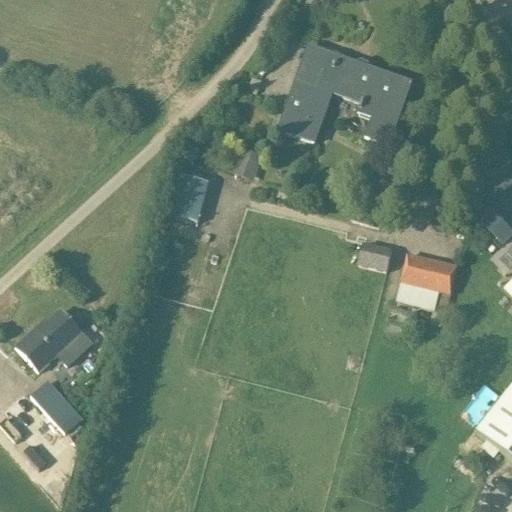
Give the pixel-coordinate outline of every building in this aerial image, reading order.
[(151,66),(172,9),(146,0),(140,0),(120,55),(151,66)] [(366,140),(388,148),(410,87),(308,51),(279,134),(313,146),(331,96),(362,107),(359,116),(373,121),(366,140)] [(206,187),(178,179),(167,217),(196,224),(206,187)] [(502,247),(511,236),(511,235),(490,214),(479,225),(502,247)] [(362,246),(357,269),(385,276),(391,253),(362,246)] [(399,287),(441,297),(450,299),(457,271),(407,259),(399,287)] [(81,337),(60,314),(48,326),(45,323),(15,351),(38,377),(81,337)] [(46,386),(30,401),(64,439),(81,424),(46,386)] [(511,392),(476,437),(486,445),(481,451),(493,461),(498,455),(511,465),(511,392)]
